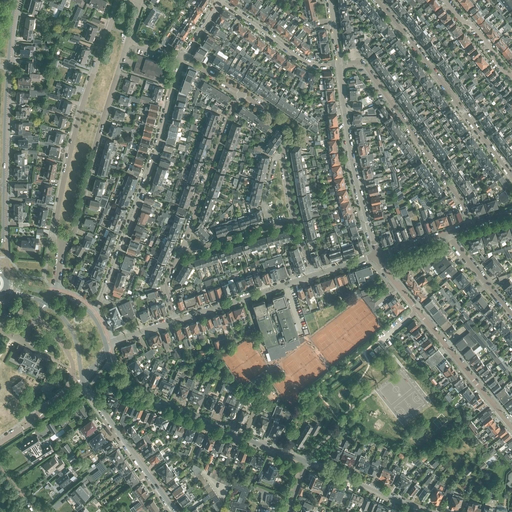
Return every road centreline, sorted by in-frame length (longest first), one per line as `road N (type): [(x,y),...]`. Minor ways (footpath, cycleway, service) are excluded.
road 1 (residential): [(184,58),(154,160),(90,313)]
road 2 (residential): [(60,246),(61,190),(118,0)]
road 3 (tertiary): [(305,461),(131,392),(110,361)]
road 4 (residential): [(377,0),(511,177)]
road 5 (residential): [(60,246),(74,231),(127,40)]
road 6 (residential): [(511,425),(376,255)]
road 7 (residential): [(468,221),(366,67),(339,63)]
road 8 (residential): [(376,255),(354,174),(339,63)]
road 9 (residential): [(241,92),(181,246)]
road 10 (tertiary): [(84,382),(173,511)]
road 11 (residential): [(176,320),(313,275)]
road 12 (residential): [(339,63),(311,64),(220,0)]
road 13 (tertiary): [(4,291),(58,312),(75,339),(84,382)]
road 14 (tertiary): [(426,511),(305,461)]
road 15 (secondary): [(5,187),(10,66)]
